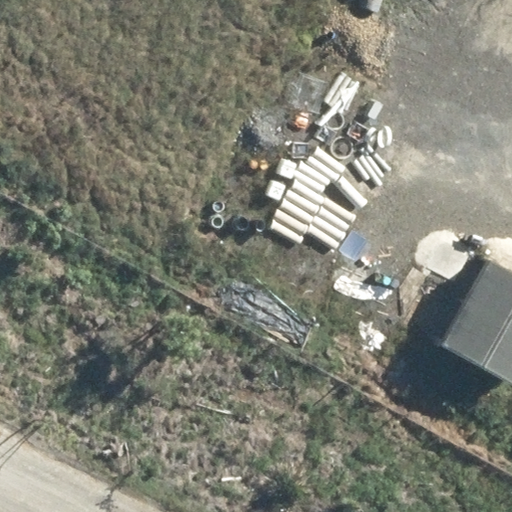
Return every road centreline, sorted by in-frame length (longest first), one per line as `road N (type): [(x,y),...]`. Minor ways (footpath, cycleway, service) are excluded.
road 1 (tertiary): [(201,511),(436,0)]
road 2 (residential): [(0,449),(107,511)]
